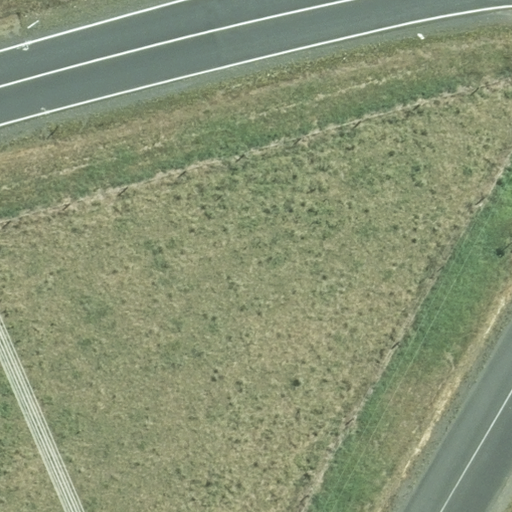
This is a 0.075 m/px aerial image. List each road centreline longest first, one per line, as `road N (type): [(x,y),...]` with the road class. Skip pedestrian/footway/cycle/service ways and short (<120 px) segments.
road 1 (unclassified): [(0,84),(349,0)]
road 2 (unclassified): [(445,511),(511,396)]
